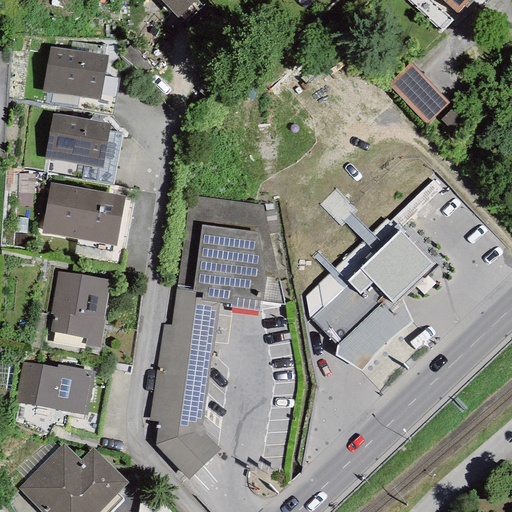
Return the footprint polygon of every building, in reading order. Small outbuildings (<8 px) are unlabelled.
[(160,0),(177,17),(195,0),(160,0)] [(442,0),(457,13),(469,0),(442,0)] [(104,56),(105,47),(71,42),(70,51),(104,56)] [(70,51),(50,47),(43,91),(99,100),(107,56),(104,56),(70,51)] [(410,63),(387,84),(425,124),(448,103),(410,63)] [(333,158),(364,128),(301,64),(271,95),(333,158)] [(451,110),(441,120),(455,134),(465,123),(451,110)] [(83,165),(102,168),(108,131),(110,124),(52,114),(44,159),(83,165)] [(113,187),(122,133),(108,131),(102,168),(83,165),(80,181),(113,187)] [(42,233),(116,246),(125,196),(50,183),(42,233)] [(263,205),(188,195),(175,289),(202,294),(201,300),(219,302),(232,304),(234,297),(283,305),(277,276),(263,205)] [(305,297),(309,319),(349,284),(346,281),(347,280),(399,231),(402,228),(392,220),(389,222),(386,219),(305,297)] [(399,231),(347,280),(346,281),(349,284),(359,295),(372,282),(392,304),(400,296),(435,263),(402,228),(399,231)] [(103,317),(109,280),(58,272),(50,314),(53,315),(50,332),(86,339),(84,349),(99,351),(105,317),(103,317)] [(359,295),(349,284),(309,319),(336,346),(334,356),(361,371),(388,341),(412,321),(400,296),(392,304),(372,282),(359,295)] [(202,294),(175,289),(170,325),(163,324),(149,421),(158,422),(154,446),(189,480),(220,449),(201,432),(219,302),(201,300),(202,294)] [(14,402),(87,416),(94,372),(57,365),(57,368),(23,363),(14,402)] [(34,505),(40,511),(98,511),(128,483),(92,447),(79,460),(63,444),(17,489),(34,505)]
